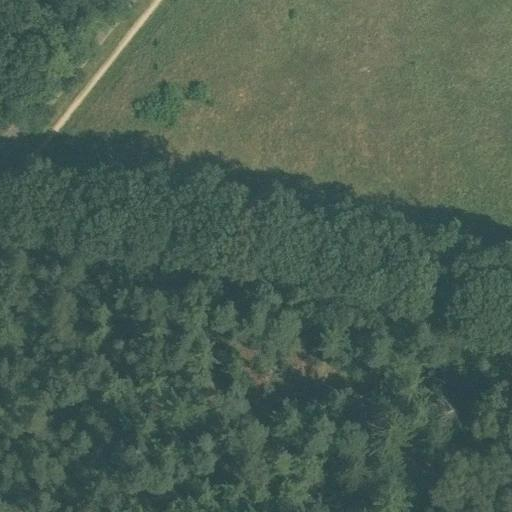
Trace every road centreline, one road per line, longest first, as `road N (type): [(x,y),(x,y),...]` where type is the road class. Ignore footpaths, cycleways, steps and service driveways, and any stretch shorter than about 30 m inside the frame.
road 1 (unclassified): [(0,151),(125,0)]
road 2 (track): [(438,403),(335,511)]
